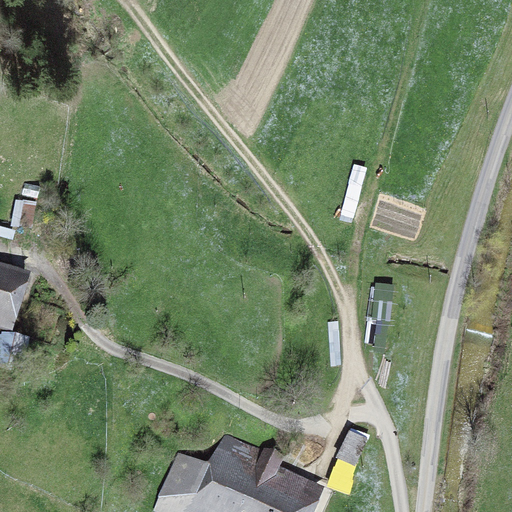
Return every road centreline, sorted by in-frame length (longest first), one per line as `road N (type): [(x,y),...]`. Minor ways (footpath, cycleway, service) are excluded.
road 1 (track): [(353,352),(347,314),(317,247),(126,0)]
road 2 (unclassified): [(511,105),(451,307),(423,511)]
